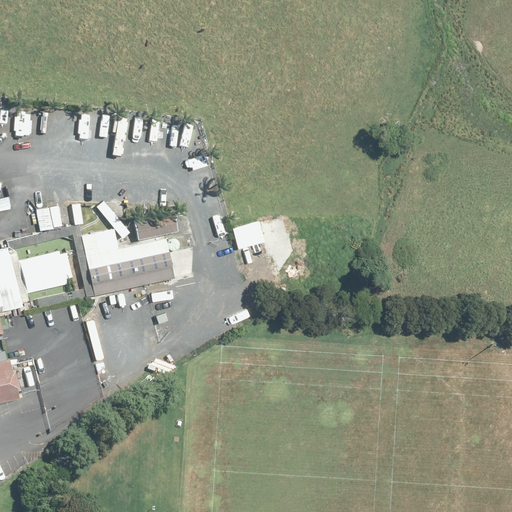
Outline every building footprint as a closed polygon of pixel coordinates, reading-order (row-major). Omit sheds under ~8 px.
[(105,117),(105,115),(97,115),(97,133),(112,134),(113,120),(110,120),(110,117),(105,117)] [(74,187),(54,188),(54,197),(74,196),(74,187)] [(8,196),(0,198),(0,208),(10,206),(8,196)] [(75,202),(66,204),(71,224),(79,222),(75,202)] [(49,209),(49,208),(36,210),(39,231),(53,229),(53,226),(61,225),(59,207),(49,209)] [(132,220),(136,240),(177,231),(172,211),(132,220)] [(78,225),(9,240),(11,248),(73,235),(81,275),(88,273),(80,235),(78,225)] [(182,262),(188,260),(186,250),(180,251),(169,255),(168,250),(174,250),(179,247),(177,240),(172,238),(166,241),(166,237),(121,247),(116,227),(80,235),(88,273),(91,284),(83,286),(85,298),(93,296),(154,283),(158,303),(165,301),(161,282),(175,279),(192,275),(190,265),(183,267),(182,262)] [(15,252),(9,253),(7,247),(0,248),(0,333),(3,333),(0,319),(0,313),(10,311),(11,317),(16,316),(14,312),(18,311),(19,316),(23,315),(20,303),(30,301),(28,293),(66,284),(65,277),(71,276),(66,252),(58,254),(58,251),(17,261),(15,252)] [(216,262),(235,256),(234,250),(215,255),(216,262)] [(81,288),(37,299),(39,309),(84,297),(81,288)] [(122,305),(91,314),(94,324),(126,314),(122,305)] [(0,402),(18,398),(17,391),(19,390),(14,371),(12,371),(9,358),(7,359),(5,351),(2,352),(0,341),(0,402)]
